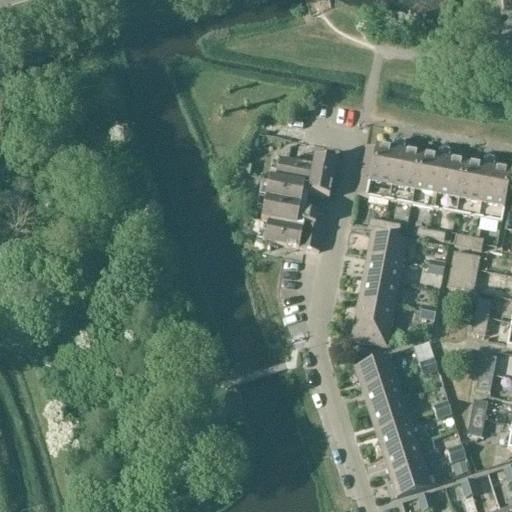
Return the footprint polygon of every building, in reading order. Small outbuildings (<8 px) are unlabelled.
[(511,0),(500,0),(503,12),(511,9),(511,0)] [(366,200),(388,204),(400,144),(398,143),(394,146),(392,154),(375,151),(366,200)] [(400,144),(388,204),(411,209),(420,159),(403,156),(405,147),(402,144),(400,144)] [(366,200),(375,151),(365,149),(356,198),(366,200)] [(437,163),(420,159),(411,209),(433,213),(445,152),(442,151),(439,154),(437,163)] [(447,152),(445,152),(433,213),(456,217),(465,168),(448,165),(450,156),(447,152)] [(465,168),(456,217),(478,221),(490,161),(487,160),(484,163),(482,171),(465,168)] [(492,161),(490,161),(478,221),(501,226),(511,177),(493,173),(495,165),(492,161)] [(302,196),(308,197),(329,201),(336,166),(314,162),(313,170),(279,163),(275,183),(268,182),(265,203),(300,209),(302,196)] [(325,219),(305,215),(299,214),(300,209),(265,203),(261,223),(267,224),(263,244),(319,255),(325,219)] [(367,230),(383,233),(385,225),(369,222),(367,230)] [(385,225),(383,233),(399,236),(400,228),(385,225)] [(428,241),(429,233),(414,230),(412,238),(428,241)] [(445,236),(429,233),(428,241),(443,244),(445,236)] [(371,236),(367,258),(402,265),(407,242),(371,236)] [(454,249),(472,253),(474,241),(456,237),(454,249)] [(474,241),(472,253),(481,254),(483,243),(474,241)] [(450,268),(478,273),(480,260),(453,255),(450,268)] [(367,258),(363,281),(398,288),(402,265),(367,258)] [(429,264),(428,270),(443,273),(444,266),(429,264)] [(473,295),(478,273),(450,268),(446,290),(473,295)] [(443,273),(428,270),(427,276),(442,279),(443,273)] [(363,281),(358,303),(394,310),(398,288),(363,281)] [(474,319),(488,322),(492,304),(478,302),(474,319)] [(386,350),(394,310),(358,303),(350,344),(386,350)] [(421,309),(419,315),(435,317),(436,311),(421,309)] [(435,317),(419,315),(418,321),(433,324),(435,317)] [(485,339),(488,322),(474,319),(471,337),(485,339)] [(424,338),(411,342),(415,359),(429,355),(424,338)] [(479,376),(493,378),(496,361),(482,358),(479,376)] [(354,370),(361,392),(395,381),(388,359),(354,370)] [(421,373),(436,368),(434,362),(419,367),(421,373)] [(437,374),(436,368),(421,373),(423,379),(437,374)] [(489,396),(493,378),(479,376),(475,393),(489,396)] [(395,381),(361,392),(368,413),(402,402),(395,381)] [(368,413),(375,435),(409,424),(402,402),(368,413)] [(470,421),(484,423),(488,406),(474,403),(470,421)] [(433,410),(435,416),(449,411),(447,405),(433,410)] [(449,411),(435,416),(437,422),(451,417),(449,411)] [(481,441),(484,423),(470,421),(467,439),(481,441)] [(375,435),(382,457),(416,446),(409,424),(375,435)] [(416,446),(382,457),(389,479),(423,468),(416,446)] [(446,453),(448,459),(463,455),(461,449),(446,453)] [(463,455),(448,459),(450,466),(465,461),(463,455)] [(430,490),(423,468),(389,479),(396,501),(430,490)] [(508,487),(511,485),(511,477),(510,470),(503,472),(508,487)] [(466,484),(471,499),(477,497),(472,482),(466,484)] [(465,501),(471,499),(466,484),(460,486),(465,501)] [(423,499),(427,511),(432,511),(434,511),(429,497),(423,499)] [(420,511),(427,511),(423,499),(417,501),(420,511)]
